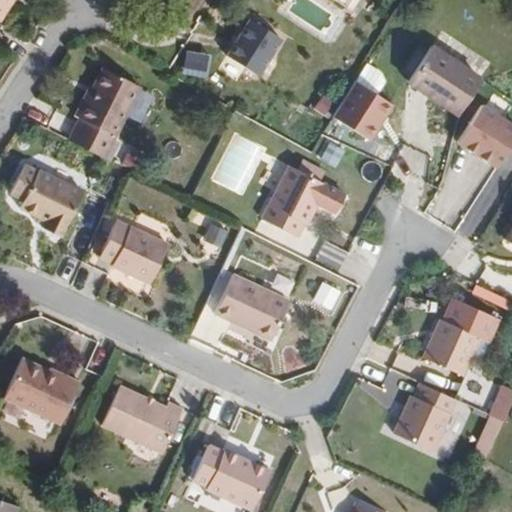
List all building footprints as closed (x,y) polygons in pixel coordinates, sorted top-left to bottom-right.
[(0,0),(0,25),(16,0),(0,0)] [(283,38),(251,22),(229,66),(261,82),(283,38)] [(485,83),(434,51),(408,93),(459,124),(485,83)] [(91,90),(77,119),(79,120),(67,145),(103,162),(139,89),(100,71),(91,90)] [(395,103),(360,82),(334,125),(368,146),(395,103)] [(77,119),(91,90),(87,88),(73,117),(77,119)] [(493,175),(511,145),(511,126),(481,107),(454,150),(493,175)] [(304,162),(299,170),(321,181),(326,172),(304,162)] [(321,181),(299,170),(291,166),(263,220),(300,239),(307,224),(310,225),(320,205),(338,213),(347,195),(321,181)] [(29,191),(36,176),(22,170),(15,184),(29,191)] [(29,191),(15,184),(8,199),(22,206),(17,214),(45,227),(42,234),(62,244),(84,198),(81,196),(37,175),(36,176),(29,191)] [(151,287),(168,249),(117,226),(101,259),(116,266),(114,270),(151,287)] [(271,341),(289,302),(234,278),(215,317),(271,341)] [(328,310),(336,293),(320,286),(312,302),(328,310)] [(463,384),(480,345),(489,349),(500,326),(454,305),(444,328),(441,327),(424,366),(463,384)] [(47,381),(48,379),(21,367),(3,406),(61,432),(82,387),(66,380),(63,388),(47,381)] [(50,373),(48,379),(47,381),(63,388),(66,380),(50,373)] [(491,420),(506,390),(469,375),(456,406),(491,420)] [(429,457),(454,406),(419,390),(412,403),(409,401),(406,407),(408,408),(392,439),(429,457)] [(491,420),(490,422),(503,428),(511,410),(511,393),(506,390),(491,420)] [(161,460),(180,415),(167,409),(164,413),(119,392),(101,432),(161,460)] [(485,464),(502,431),(487,423),(470,457),(485,464)] [(241,511),(249,511),(267,474),(208,448),(192,486),(205,493),(203,495),(241,511)]
